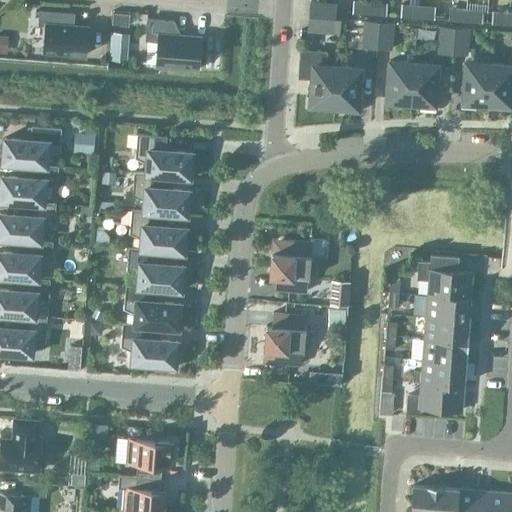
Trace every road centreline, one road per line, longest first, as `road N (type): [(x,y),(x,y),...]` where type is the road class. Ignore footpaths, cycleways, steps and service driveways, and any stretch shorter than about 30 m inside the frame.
road 1 (residential): [(231,400),(245,235),(260,187),(282,169)]
road 2 (residential): [(0,383),(231,400)]
road 3 (residential): [(282,169),(392,156),(511,159)]
road 4 (residential): [(390,511),(393,466),(409,450),(511,456)]
road 5 (residential): [(284,13),(125,0)]
road 6 (residential): [(282,169),(274,133),(284,13)]
